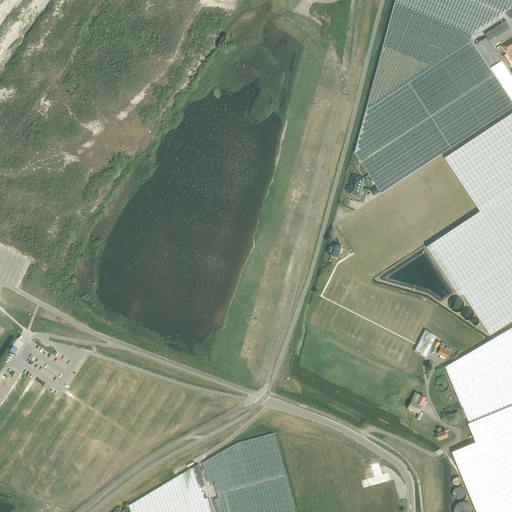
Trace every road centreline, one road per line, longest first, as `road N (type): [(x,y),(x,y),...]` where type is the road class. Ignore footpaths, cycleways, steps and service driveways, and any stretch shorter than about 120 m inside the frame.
road 1 (unclassified): [(410,511),(401,468),(346,431),(96,335),(0,283)]
road 2 (track): [(256,396),(267,383),(337,125),(361,0)]
road 3 (unknown): [(267,392),(400,453),(417,478),(422,511)]
road 4 (unclassified): [(337,222),(511,109)]
